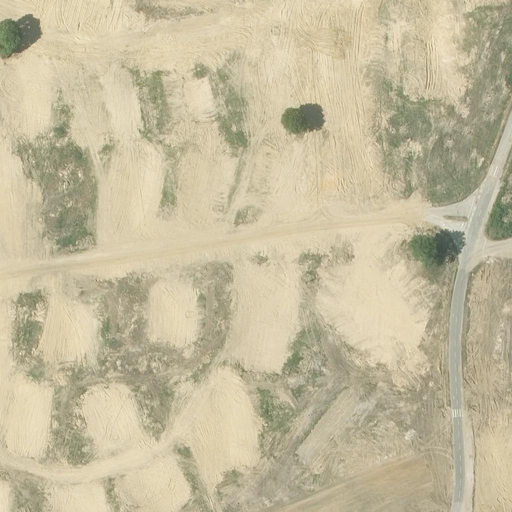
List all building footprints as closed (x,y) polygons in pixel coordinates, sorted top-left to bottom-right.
[(40,0),(0,0),(0,5),(33,18),(40,0)] [(92,0),(58,0),(56,8),(118,29),(124,11),(92,0)] [(438,32),(441,32),(438,0),(415,0),(424,86),(443,85),(438,32)] [(361,116),(360,54),(364,54),(364,13),(345,14),(345,53),(341,53),(342,116),(361,116)] [(268,55),(250,59),(264,121),(283,117),(268,55)] [(37,123),(28,61),(9,64),(17,126),(37,123)] [(203,128),(189,65),(170,69),(184,132),(203,128)] [(102,136),(121,132),(105,70),(87,74),(102,136)] [(360,130),(341,133),(353,196),(371,193),(360,130)] [(262,203),(281,206),(289,142),(269,140),(262,203)] [(0,206),(19,204),(15,180),(13,180),(8,145),(0,145),(0,174),(1,174),(1,176),(0,176),(0,206)] [(146,190),(152,149),(131,147),(126,186),(122,186),(117,227),(137,229),(142,190),(146,190)] [(220,180),(223,152),(200,149),(192,216),(211,219),(216,179),(220,180)] [(390,271),(416,294),(423,286),(397,263),(390,271)] [(410,334),(417,318),(379,303),(364,267),(348,274),(362,308),(374,313),(378,321),(410,334)] [(266,271),(262,316),(282,318),(286,272),(266,271)] [(180,337),(183,291),(164,290),(161,335),(180,337)] [(75,356),(82,311),(63,308),(55,353),(75,356)] [(249,362),(268,363),(270,332),(250,331),(249,362)] [(370,340),(365,354),(395,365),(400,350),(370,340)] [(240,413),(228,382),(210,389),(222,420),(240,413)] [(8,452),(28,454),(36,389),(16,387),(8,452)] [(123,437),(110,392),(89,398),(101,443),(123,437)] [(225,428),(207,436),(216,457),(234,449),(225,428)] [(511,449),(511,428),(485,430),(487,502),(511,500),(511,469),(511,468),(511,459),(510,450),(511,449)] [(152,511),(171,505),(156,461),(138,467),(152,511)] [(355,461),(354,487),(425,489),(426,463),(355,461)] [(90,511),(84,493),(65,499),(69,511),(90,511)] [(340,511),(335,498),(302,511),(340,511)]
